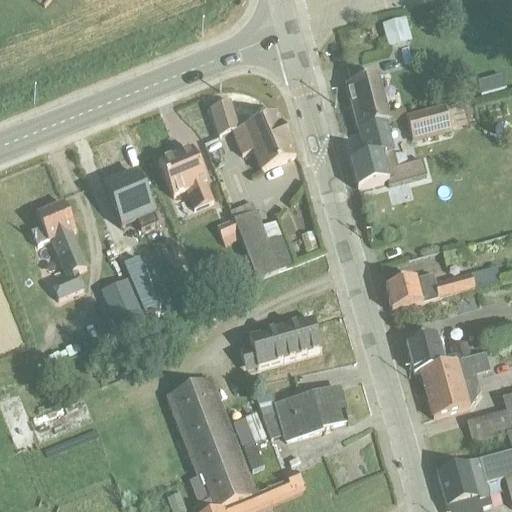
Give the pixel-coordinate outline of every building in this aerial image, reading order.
[(53,0),(31,0),(30,1),(40,11),(42,9),(44,12),(54,1),(53,0)] [(418,37),(435,32),(429,14),(413,19),(418,37)] [(405,23),(381,30),(388,53),(411,47),(405,23)] [(503,79),(477,86),(480,100),(506,92),(503,79)] [(386,129),(407,123),(404,115),(388,119),(378,82),(345,91),(351,114),(351,117),(353,124),(354,126),(357,137),(386,129)] [(229,107),(210,115),(219,144),(232,138),(242,163),(252,159),(260,179),(295,164),(277,120),(238,136),(229,107)] [(462,108),(407,123),(414,150),(452,140),(451,136),(468,132),(462,108)] [(201,128),(77,180),(93,218),(217,166),(201,128)] [(386,129),(357,137),(365,165),(350,169),(357,196),(387,188),(389,192),(426,182),(422,167),(397,173),(386,129)] [(252,208),(230,218),(256,287),(294,272),(276,227),(262,233),(252,208)] [(42,234),(31,239),(42,267),(31,272),(39,291),(65,280),(51,248),(75,238),(63,210),(37,221),(42,234)] [(138,227),(91,244),(105,281),(151,264),(138,227)] [(464,254),(442,259),(445,272),(472,265),(471,259),(465,261),(464,254)] [(433,281),(385,295),(391,319),(502,290),(497,273),(436,290),(433,281)] [(127,286),(100,298),(115,332),(142,320),(127,286)] [(298,316),(237,332),(247,371),(308,356),(298,316)] [(511,327),(480,335),(486,360),(511,353),(511,327)] [(469,366),(472,365),(467,348),(449,354),(452,362),(444,365),(437,341),(406,349),(414,380),(420,379),(469,366)] [(472,365),(469,366),(474,384),(490,379),(486,361),(472,365)] [(469,366),(420,379),(433,425),(470,416),(479,400),(474,384),(469,366)] [(227,511),(256,500),(212,386),(165,404),(197,486),(201,485),(209,507),(194,511),(227,511)] [(273,399),(255,404),(271,447),(282,443),(284,452),(323,441),(323,439),(351,430),(348,421),(346,422),(339,396),(274,414),(272,408),(275,407),(273,399)] [(505,439),(511,437),(511,402),(502,405),(505,419),(465,430),(471,448),(505,439)] [(75,405),(76,425),(92,425),(91,405),(75,405)] [(245,426),(233,431),(243,456),(245,455),(253,477),(264,472),(256,453),(266,448),(265,446),(267,445),(256,419),(245,424),(245,426)] [(96,431),(51,450),(54,457),(99,438),(96,431)] [(511,511),(511,458),(511,459),(436,480),(445,511),(490,511),(485,491),(504,486),(510,511),(511,511)] [(256,500),(227,511),(270,511),(305,497),(296,475),(284,481),(287,488),(256,500)] [(187,511),(186,496),(173,497),(174,511),(187,511)]
